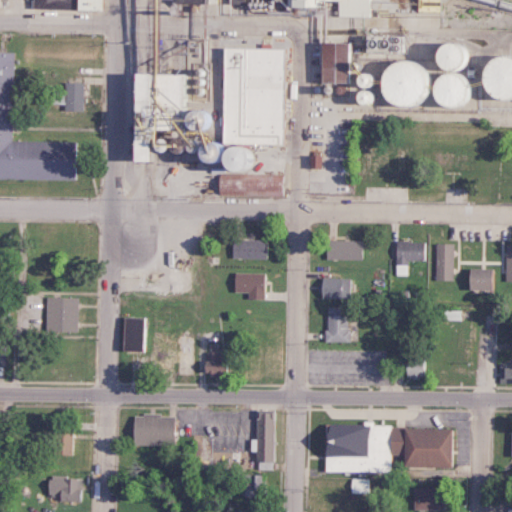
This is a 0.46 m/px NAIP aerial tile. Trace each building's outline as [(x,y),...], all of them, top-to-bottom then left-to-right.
[(27,0),(27,8),(97,10),(97,0),(27,0)] [(225,0),(225,4),(332,9),(332,15),(365,16),(373,12),(373,0),(201,0),(202,3),(213,4),(212,0),(225,0)] [(314,82),(342,82),(343,57),(349,57),(350,43),(315,42),(314,82)] [(467,44),(425,43),(424,69),(466,70),(467,44)] [(280,143),(280,63),(287,63),(287,48),(220,47),(220,143),(280,143)] [(0,178),(68,180),(68,141),(10,140),(12,52),(0,51),(0,178)] [(511,58),(511,57),(476,55),(475,94),(511,94),(511,95),(511,99),(511,98),(511,58)] [(374,60),(372,101),(410,103),(411,83),(424,84),(425,63),(374,60)] [(187,110),(187,73),(121,72),(120,112),(139,113),(139,103),(151,103),(151,118),(181,118),(181,129),(212,129),(212,111),(187,110)] [(62,110),(80,110),(81,82),(62,82),(62,90),(51,89),(51,104),(62,104),(62,110)] [(185,142),(184,148),(183,148),(182,164),(252,170),(253,147),(185,142)] [(309,168),(320,167),(319,154),(309,155),(309,168)] [(278,176),(216,174),(215,194),(277,196),(278,176)] [(264,258),(265,240),(231,239),(230,257),(264,258)] [(359,259),(360,240),(324,239),(324,258),(359,259)] [(427,241),(395,241),(394,264),(406,264),(406,259),(427,259),(427,241)] [(452,243),(435,243),(435,279),(452,279),(452,243)] [(511,280),(511,244),(504,244),(503,280),(511,280)] [(494,288),(495,269),(465,268),(464,288),(494,288)] [(247,298),(262,298),(263,273),(233,271),(232,291),(247,291),(247,298)] [(349,298),(349,278),(318,277),(318,297),(349,298)] [(44,332),(76,332),(76,297),(45,296),(44,332)] [(0,318),(9,318),(9,303),(0,303),(0,318)] [(347,307),(325,306),(325,341),(347,341),(347,307)] [(199,360),(199,372),(228,371),(228,351),(205,351),(205,359),(199,360)] [(426,358),(403,358),(403,376),(426,377),(426,358)] [(511,383),(511,361),(497,362),(498,383),(511,383)] [(271,470),(272,411),(255,411),(254,469),(271,470)] [(130,445),(172,446),(173,415),(131,414),(130,445)] [(321,470),(389,473),(390,454),(400,454),(399,466),(446,468),(447,450),(451,450),(452,428),(362,425),(361,433),(351,433),(351,424),(323,423),(321,470)] [(69,454),(70,427),(52,427),(51,454),(69,454)] [(76,500),(77,478),(46,476),(46,493),(56,494),(56,500),(76,500)] [(413,487),(414,509),(443,509),(442,487),(413,487)]
